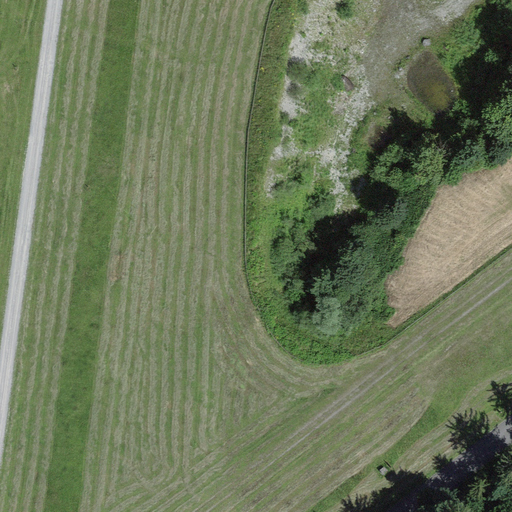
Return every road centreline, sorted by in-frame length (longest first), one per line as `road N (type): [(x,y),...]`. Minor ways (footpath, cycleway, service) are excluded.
road 1 (track): [(0,399),(57,0)]
road 2 (track): [(200,511),(511,273)]
road 3 (unclassified): [(399,511),(511,424)]
